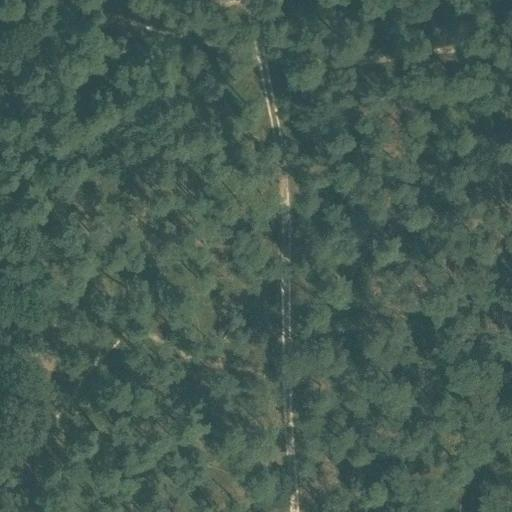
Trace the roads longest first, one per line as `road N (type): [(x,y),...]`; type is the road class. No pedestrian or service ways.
road 1 (track): [(247,0),(277,158),(286,377)]
road 2 (track): [(286,377),(289,511)]
